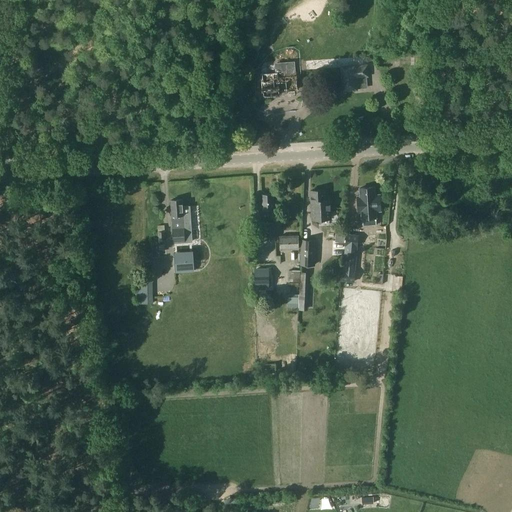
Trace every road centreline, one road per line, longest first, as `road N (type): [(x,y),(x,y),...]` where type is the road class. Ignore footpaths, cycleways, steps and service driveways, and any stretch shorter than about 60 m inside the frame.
road 1 (tertiary): [(0,175),(511,141)]
road 2 (unknown): [(398,149),(384,283),(358,281),(362,229)]
road 3 (track): [(222,150),(250,0)]
road 4 (track): [(467,0),(455,84),(511,84)]
